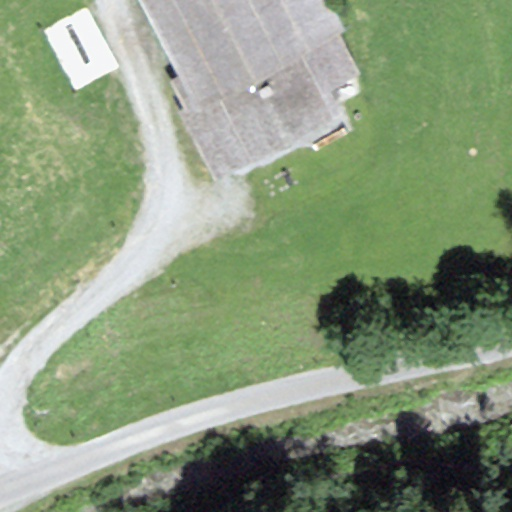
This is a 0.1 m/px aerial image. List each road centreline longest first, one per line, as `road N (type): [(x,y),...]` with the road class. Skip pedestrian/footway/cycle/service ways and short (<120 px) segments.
road 1 (unclassified): [(511,338),(212,410),(0,490)]
road 2 (track): [(0,384),(178,230),(111,0)]
